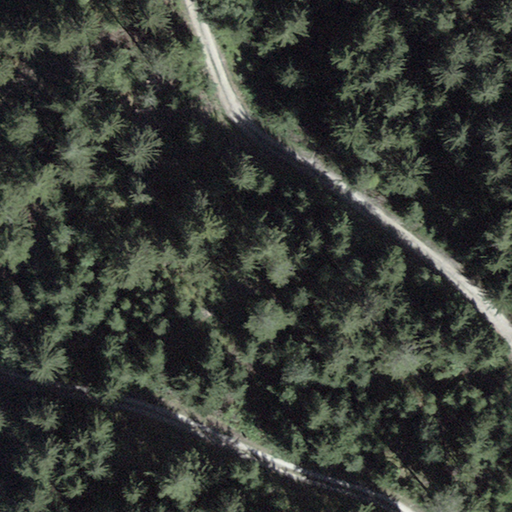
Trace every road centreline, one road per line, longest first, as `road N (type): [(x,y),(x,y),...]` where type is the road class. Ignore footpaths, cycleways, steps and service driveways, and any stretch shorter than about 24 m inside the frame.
road 1 (track): [(511,351),(415,248),(319,172),(244,130),(219,89),(190,0)]
road 2 (track): [(0,375),(162,410),(229,446),(406,511)]
